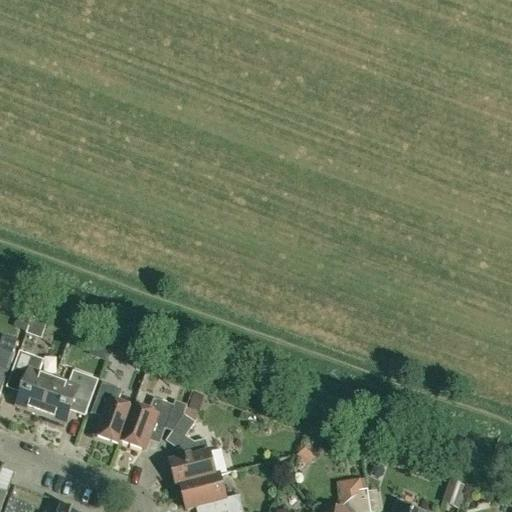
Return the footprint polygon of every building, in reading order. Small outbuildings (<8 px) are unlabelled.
[(0,392),(0,393),(19,343),(3,337),(0,344),(0,392)] [(41,417),(54,380),(39,374),(43,362),(19,353),(10,377),(25,382),(16,408),(41,417)] [(85,417),(89,406),(98,382),(73,372),(69,385),(54,380),(41,417),(65,426),(74,400),(79,402),(76,409),(79,415),(85,417)] [(119,446),(134,407),(133,407),(132,410),(117,404),(122,391),(102,384),(93,408),(105,412),(96,437),(119,446)] [(175,402),(173,407),(154,400),(149,413),(134,407),(119,446),(120,446),(121,443),(144,452),(153,426),(172,433),(184,416),(187,407),(175,402)] [(195,424),(191,421),(184,416),(172,433),(168,439),(179,447),(195,424)] [(177,488),(219,477),(219,476),(215,477),(206,441),(194,444),(197,456),(170,463),(177,488)] [(187,511),(191,510),(214,504),(215,511),(242,511),(239,497),(225,501),(219,477),(177,488),(181,487),(187,511)] [(335,511),(370,511),(367,491),(355,493),(355,497),(335,511)] [(6,511),(17,511),(21,503),(18,503),(10,500),(6,511)]
